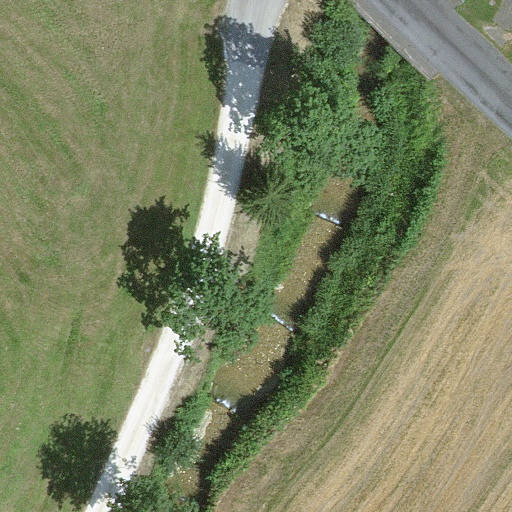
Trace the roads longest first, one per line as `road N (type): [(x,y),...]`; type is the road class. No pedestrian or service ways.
road 1 (track): [(105,511),(171,359),(216,223),(252,0)]
road 2 (tertiary): [(405,0),(511,105)]
